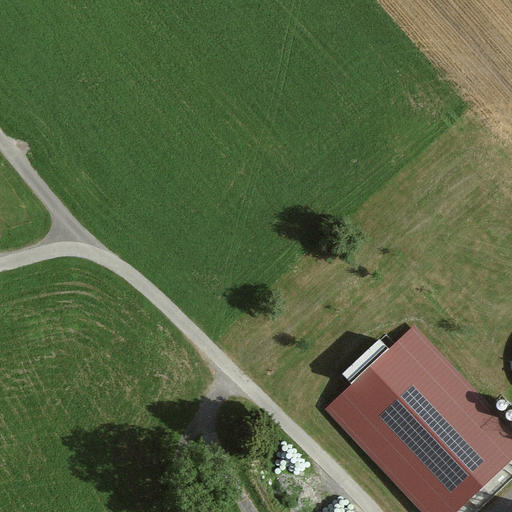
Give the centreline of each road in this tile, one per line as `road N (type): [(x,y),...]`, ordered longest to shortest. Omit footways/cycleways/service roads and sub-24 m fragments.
road 1 (track): [(467,0),(80,245)]
road 2 (track): [(375,511),(138,277),(114,263)]
road 3 (track): [(164,511),(162,432),(137,323),(114,263),(80,245)]
road 4 (track): [(80,245),(0,138)]
